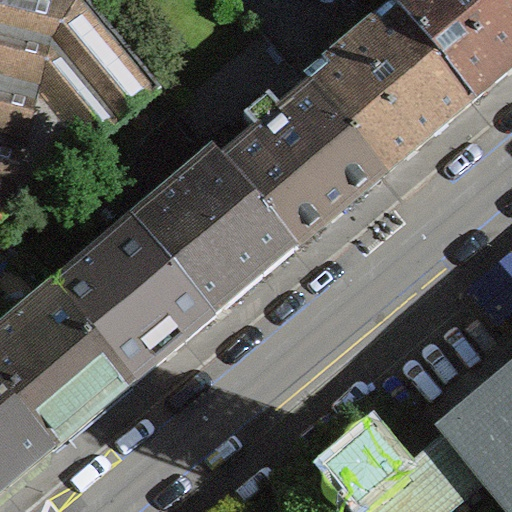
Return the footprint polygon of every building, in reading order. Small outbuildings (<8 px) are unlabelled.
[(0,0),(0,221),(159,89),(84,0),(0,0)] [(511,68),(511,0),(400,0),(393,6),(407,23),(472,101),(511,68)] [(407,23),(388,39),(376,23),(326,65),(339,80),(316,99),(317,100),(382,177),(472,101),(407,23)] [(279,112),(269,99),(244,120),(265,144),(229,174),(293,251),(382,177),(317,100),(297,118),(287,106),(279,112)] [(152,206),(162,217),(143,234),(213,318),(293,251),(229,174),(223,166),(194,191),(184,179),(152,206)] [(0,390),(52,452),(132,385),(62,301),(0,226),(0,390)] [(143,234),(112,259),(102,248),(71,275),(80,286),(62,301),(132,385),(213,318),(143,234)] [(511,511),(511,380),(356,511),(451,511),(490,480),(511,506),(511,511)] [(0,495),(52,452),(0,390),(0,495)]
